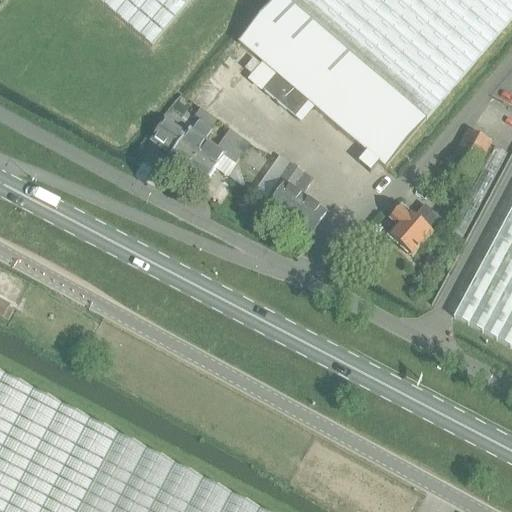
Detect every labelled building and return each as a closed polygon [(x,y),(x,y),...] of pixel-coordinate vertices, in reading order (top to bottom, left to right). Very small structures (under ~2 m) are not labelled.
[(93,0),(151,49),(192,0),(93,0)] [(293,121),(306,105),(383,170),(424,122),(281,0),(276,0),(237,45),(272,76),(260,92),(293,121)] [(511,0),(282,0),(425,122),(426,123),(440,108),(511,23),(511,0)] [(252,61),(244,71),(250,76),(258,66),(252,61)] [(168,160),(187,173),(197,159),(206,145),(204,143),(204,142),(212,132),(198,123),(197,126),(191,133),(188,131),(185,136),(164,121),(148,143),(170,158),(168,160)] [(214,149),(204,142),(204,143),(206,145),(197,159),(187,173),(204,185),(214,170),(226,180),(242,156),(235,152),(241,143),(228,133),(216,150),(214,149)] [(472,179),(490,146),(467,134),(450,167),(472,179)] [(494,151),(449,238),(455,241),(460,244),(506,157),(494,151)] [(309,237),(324,217),(291,193),(293,191),(301,197),(311,183),(289,168),(269,197),(274,200),(268,209),(309,237)] [(511,205),(452,319),(511,350),(511,205)] [(431,237),(422,229),(400,209),(389,220),(399,229),(391,238),(386,233),(383,237),(410,261),(431,237)] [(0,301),(0,318),(3,320),(10,307),(0,301)] [(0,511),(259,511),(94,424),(0,374),(0,511)]
